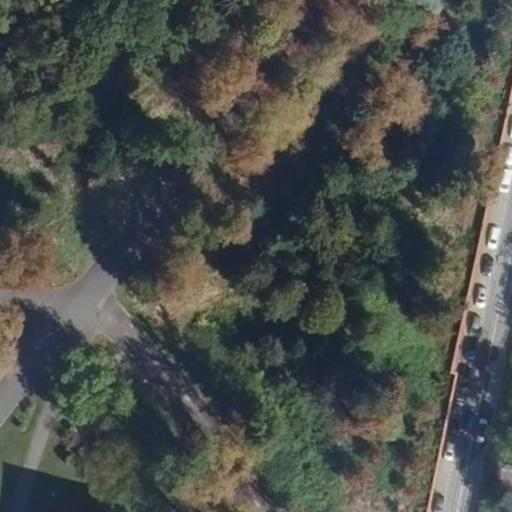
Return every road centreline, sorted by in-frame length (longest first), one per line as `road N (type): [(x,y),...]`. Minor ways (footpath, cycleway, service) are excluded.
road 1 (residential): [(323,0),(80,292)]
road 2 (residential): [(80,292),(291,486),(297,511)]
road 3 (tertiary): [(486,377),(458,511)]
road 4 (tertiary): [(511,255),(486,377)]
